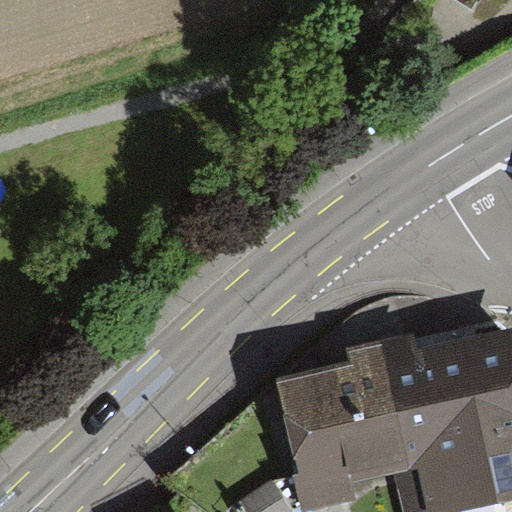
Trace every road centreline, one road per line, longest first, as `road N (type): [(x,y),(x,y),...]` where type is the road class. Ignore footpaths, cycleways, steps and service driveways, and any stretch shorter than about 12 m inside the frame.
road 1 (primary): [(412,172),(277,279),(31,511)]
road 2 (residential): [(412,172),(511,278)]
